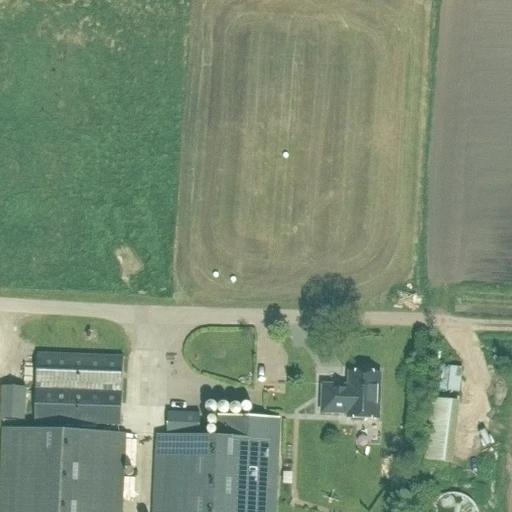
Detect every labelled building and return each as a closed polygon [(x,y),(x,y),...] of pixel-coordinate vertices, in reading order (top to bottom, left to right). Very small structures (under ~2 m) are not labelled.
[(37,356),(35,424),(121,427),(123,358),(37,356)] [(298,364),(297,377),(323,377),(323,365),(298,364)] [(368,371),(367,388),(359,388),(360,385),(342,384),(341,412),(367,413),(366,417),(397,418),(399,372),(391,372),(391,367),(375,367),(375,371),(368,371)] [(266,368),(265,393),(282,393),(282,369),(266,368)] [(447,454),(449,392),(431,392),(430,453),(447,454)] [(218,438),(157,436),(155,511),(276,511),(279,418),(219,416),(218,438)] [(4,432),(1,511),(123,511),(125,435),(4,432)] [(479,511),(478,509),(477,506),(475,504),(473,502),(471,500),(469,498),(466,497),(464,495),(461,494),(458,494),(455,493),(452,493),(449,494),(446,494),(444,495),(441,497),(439,498),(436,500),(434,502),(432,504),(431,506),(429,509),(428,511),(479,511)]
